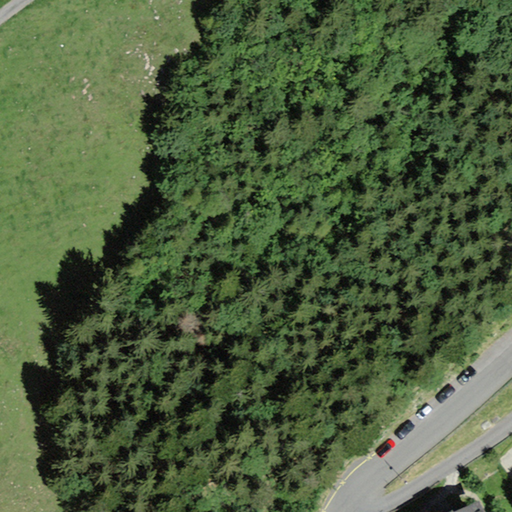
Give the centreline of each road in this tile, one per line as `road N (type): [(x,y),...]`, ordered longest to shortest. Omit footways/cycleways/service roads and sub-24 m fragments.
road 1 (unclassified): [(338,511),(511,351)]
road 2 (residential): [(366,511),(511,421)]
